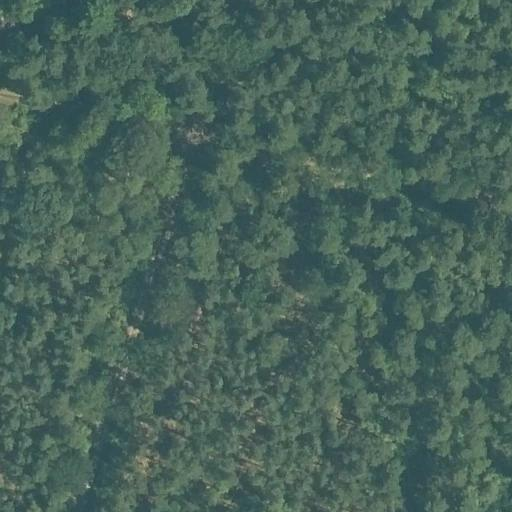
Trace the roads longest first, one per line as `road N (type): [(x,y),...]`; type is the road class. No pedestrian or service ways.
road 1 (track): [(228,0),(76,511)]
road 2 (track): [(0,95),(511,213)]
